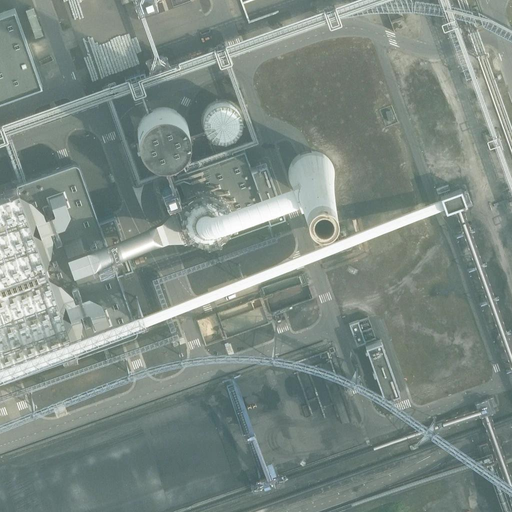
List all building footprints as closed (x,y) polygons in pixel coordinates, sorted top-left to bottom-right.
[(0,101),(43,86),(13,1),(0,5),(0,101)] [(27,10),(35,37),(42,35),(34,7),(27,10)] [(232,152),(258,139),(245,111),(241,113),(233,96),(199,112),(215,146),(214,146),(218,155),(230,149),(232,152)] [(185,152),(190,141),(189,129),(182,120),(171,114),(159,115),(149,122),(144,133),(145,145),(152,155),(163,160),(175,159),(185,152)] [(284,218),(263,156),(248,162),(243,148),(182,169),(165,175),(161,188),(166,199),(180,193),(181,198),(178,204),(177,208),(177,218),(182,228),(188,234),(197,237),(205,238),(209,238),(211,242),(284,218)] [(329,156),(323,151),(315,149),(307,149),(300,151),(293,156),(289,163),(287,171),(288,179),(291,186),(297,192),(304,196),(312,197),(319,195),(326,192),(332,186),(335,178),(336,171),(334,163),(329,156)] [(398,393),(381,341),(366,346),(383,398),(398,393)]
